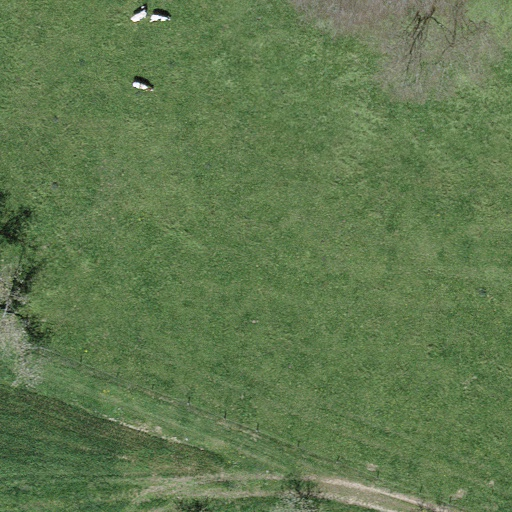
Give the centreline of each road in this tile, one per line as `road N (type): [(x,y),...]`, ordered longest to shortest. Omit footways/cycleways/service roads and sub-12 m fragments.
road 1 (track): [(0,501),(323,488),(404,511)]
road 2 (track): [(0,361),(323,488)]
